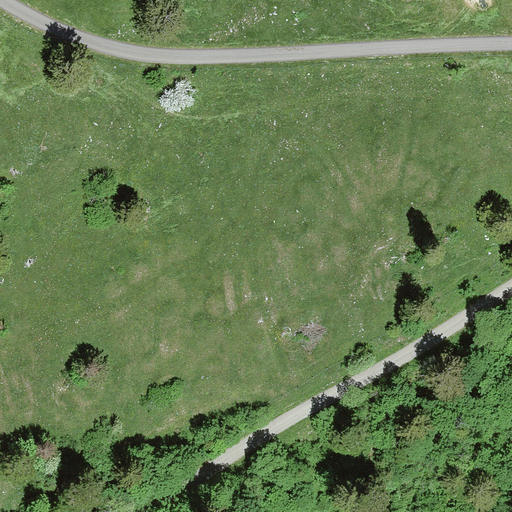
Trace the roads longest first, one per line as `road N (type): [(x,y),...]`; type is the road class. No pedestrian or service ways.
road 1 (track): [(0,1),(64,35),(140,57),(511,48)]
road 2 (unclassified): [(153,511),(237,453),(511,291)]
